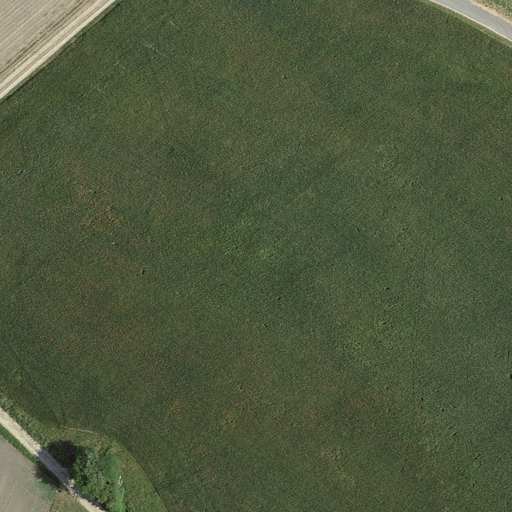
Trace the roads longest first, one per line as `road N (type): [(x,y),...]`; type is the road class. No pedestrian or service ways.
road 1 (track): [(109,0),(0,89)]
road 2 (track): [(97,511),(0,416)]
